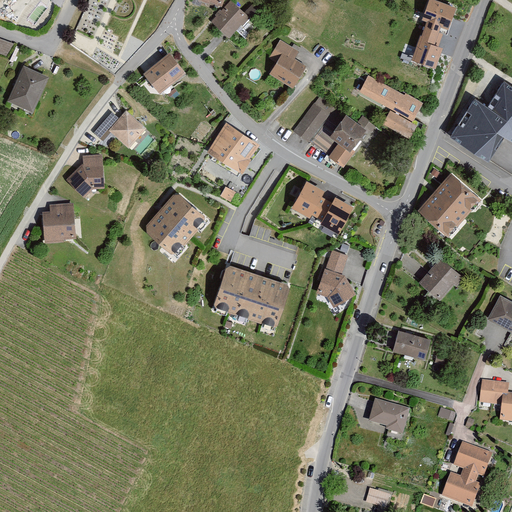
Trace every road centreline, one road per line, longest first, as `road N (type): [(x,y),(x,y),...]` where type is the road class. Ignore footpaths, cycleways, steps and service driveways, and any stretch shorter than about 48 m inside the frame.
road 1 (residential): [(172,22),(187,53),(258,133),(400,215)]
road 2 (tertiary): [(316,497),(346,374),(400,215)]
road 3 (residential): [(172,22),(120,73),(33,209)]
road 4 (tertiary): [(400,215),(482,0)]
